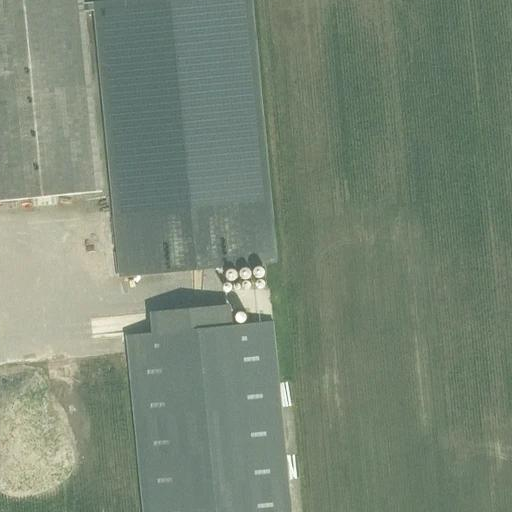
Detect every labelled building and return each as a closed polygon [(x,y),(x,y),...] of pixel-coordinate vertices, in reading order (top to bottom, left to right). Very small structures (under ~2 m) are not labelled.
[(0,0),(0,201),(103,191),(83,0),(0,0)] [(254,0),(114,0),(94,2),(111,170),(270,154),(254,0)] [(270,154),(111,170),(121,278),(280,263),(270,154)] [(199,303),(199,314),(238,312),(238,301),(199,303)] [(293,511),(275,322),(127,336),(132,360),(145,511),(293,511)] [(300,482),(309,481),(307,460),(298,461),(300,482)]
